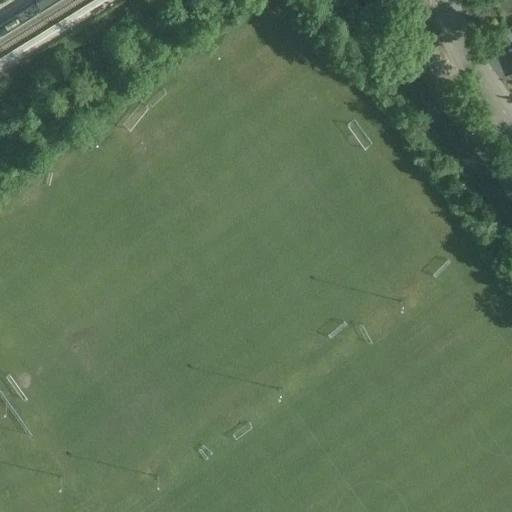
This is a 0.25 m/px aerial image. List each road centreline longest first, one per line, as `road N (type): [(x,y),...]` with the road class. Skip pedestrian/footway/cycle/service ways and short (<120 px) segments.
road 1 (residential): [(0,227),(220,69),(249,63),(266,69),(374,213),(511,317)]
road 2 (residential): [(409,511),(322,393),(281,423)]
road 3 (unclassified): [(440,0),(460,48),(511,122)]
road 4 (residential): [(201,307),(281,423)]
road 5 (residential): [(100,388),(178,499)]
road 6 (residential): [(281,423),(178,499)]
